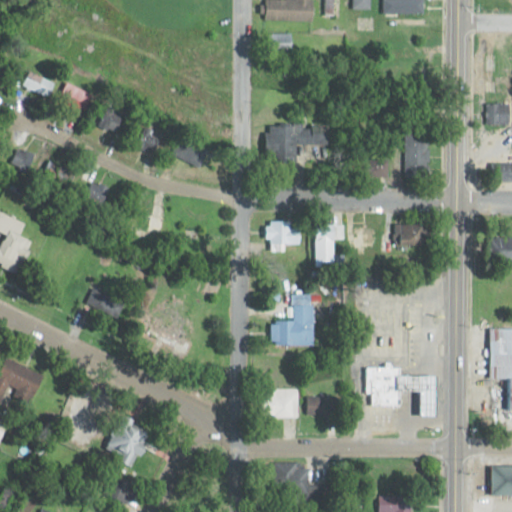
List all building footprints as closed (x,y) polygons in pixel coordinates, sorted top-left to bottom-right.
[(313,20),(312,0),(264,0),(265,20),(313,20)] [(324,0),(324,16),(335,16),(335,0),(324,0)] [(354,0),(354,9),(371,9),(371,0),(354,0)] [(427,13),(427,2),(389,2),(389,13),(427,13)] [(293,33),(269,33),(269,51),(293,51),(293,33)] [(417,56),(417,38),(389,38),(389,56),(417,56)] [(48,98),(55,82),(28,69),(21,85),(48,98)] [(57,101),(84,112),(92,93),(65,82),(57,101)] [(510,103),(485,103),(485,124),(510,124),(510,103)] [(100,125),(118,133),(125,117),(107,109),(100,125)] [(296,144),(330,144),(330,124),(269,123),(269,155),(296,155),(296,144)] [(150,152),(162,137),(147,125),(135,140),(150,152)] [(169,152),(188,161),(196,145),(177,136),(169,152)] [(428,176),(428,139),(406,139),(406,176),(428,176)] [(387,164),(374,158),(369,170),(382,175),(387,164)] [(511,180),(511,161),(497,162),(497,180),(511,180)] [(199,210),(175,206),(173,219),(197,223),(199,210)] [(27,223),(0,212),(0,230),(8,234),(0,251),(0,266),(18,274),(33,241),(21,235),(27,223)] [(165,233),(164,213),(133,214),(134,235),(165,233)] [(394,246),(421,246),(421,224),(394,224),(394,246)] [(343,225),(316,225),(316,259),(334,259),(334,239),(343,239),(343,225)] [(357,226),(357,249),(378,249),(378,226),(357,226)] [(511,238),(491,239),(491,262),(511,262),(511,238)] [(153,332),(180,343),(195,305),(167,294),(153,332)] [(271,321),(271,345),(314,345),(314,304),(294,304),(294,321),(271,321)] [(511,328),(491,328),(490,378),(506,379),(506,409),(511,409),(511,328)] [(0,379),(0,391),(30,406),(44,376),(10,359),(0,379)] [(365,405),(400,405),(400,367),(365,367),(365,405)] [(266,389),(266,418),(299,418),(299,389),(266,389)] [(307,416),(337,416),(337,397),(307,397),(307,416)] [(144,450),(139,447),(149,432),(129,419),(110,450),(135,465),(144,450)] [(492,495),(511,494),(511,465),(492,466),(492,495)] [(113,496),(131,506),(141,487),(123,477),(113,496)] [(410,511),(410,496),(381,496),(380,511),(410,511)]
